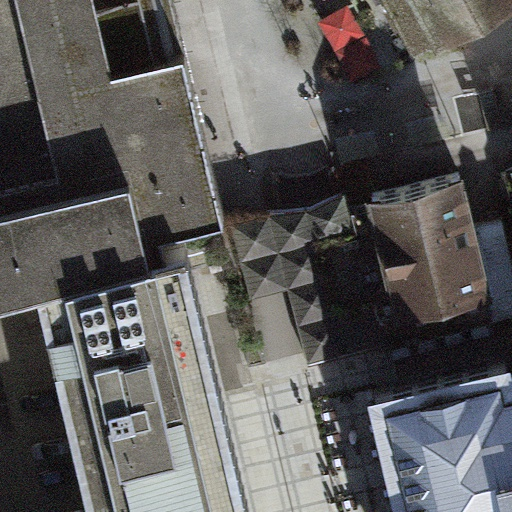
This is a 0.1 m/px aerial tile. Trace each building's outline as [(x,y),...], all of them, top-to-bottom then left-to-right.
[(0,0),(0,286),(38,277),(187,236),(223,227),(230,225),(226,213),(219,185),(178,15),(174,0),(0,0)] [(511,0),(383,0),(418,63),(511,12),(511,0)] [(495,87),(479,91),(484,109),(500,104),(495,87)] [(460,171),(375,192),(376,201),(402,307),(487,287),(473,225),(460,171)] [(487,287),(402,307),(376,201),(351,207),(346,187),(251,213),(232,219),(235,229),(254,295),(271,290),(289,286),(308,360),(385,341),(387,348),(494,320),(487,287)] [(511,259),(503,218),(473,225),(487,287),(494,320),(511,315),(511,259)] [(187,236),(38,277),(94,511),(251,511),(198,287),(187,236)] [(395,383),(370,390),(392,478),(401,511),(511,511),(511,372),(507,357),(395,383)]
